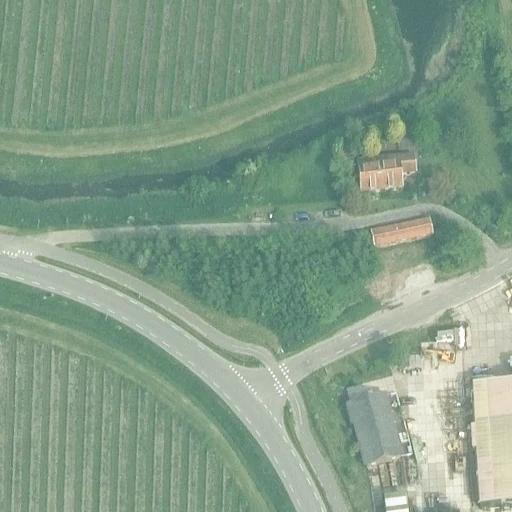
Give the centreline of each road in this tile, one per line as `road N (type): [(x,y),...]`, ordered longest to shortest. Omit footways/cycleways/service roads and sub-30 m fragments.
road 1 (unclassified): [(5,266),(23,246),(54,235),(342,225),(426,210),(467,226),(501,267)]
road 2 (tertiary): [(247,397),(501,267)]
road 3 (tertiary): [(247,397),(166,331),(88,291),(5,266)]
road 4 (tertiary): [(311,511),(247,397)]
